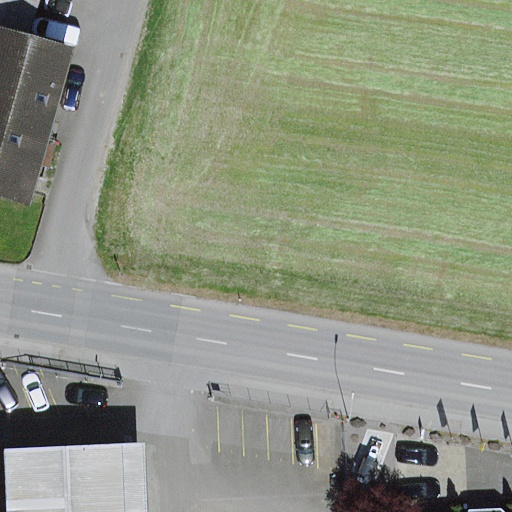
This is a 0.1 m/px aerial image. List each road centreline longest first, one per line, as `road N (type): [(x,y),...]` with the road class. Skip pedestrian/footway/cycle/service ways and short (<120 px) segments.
road 1 (secondary): [(54,311),(511,389)]
road 2 (residential): [(54,311),(136,0)]
